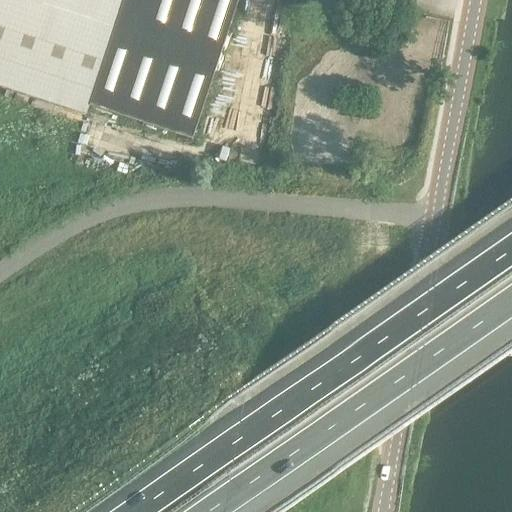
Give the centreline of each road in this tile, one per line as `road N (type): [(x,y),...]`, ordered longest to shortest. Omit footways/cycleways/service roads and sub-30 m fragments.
road 1 (tertiary): [(383,511),(476,0)]
road 2 (motorway): [(511,248),(134,511)]
road 3 (motorway): [(209,511),(511,300)]
